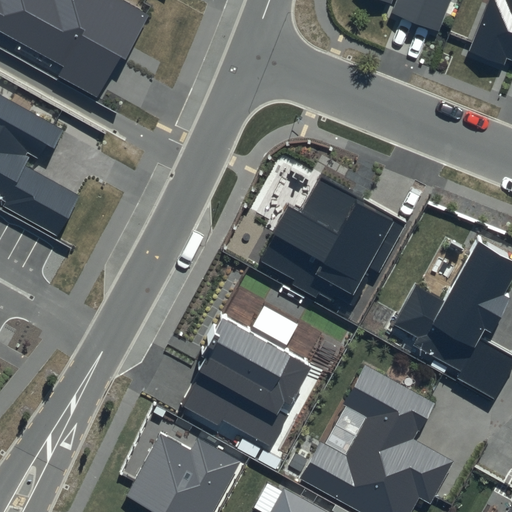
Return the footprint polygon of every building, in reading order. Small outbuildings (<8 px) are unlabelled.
[(0,0),(0,35),(107,95),(150,19),(117,0),(0,0)] [(392,16),(434,33),(448,0),(371,0),(395,10),(392,16)] [(491,0),(472,47),(511,63),(511,0),(510,0),(509,3),(501,0),(491,0)] [(64,131),(0,94),(0,198),(6,202),(4,206),(56,235),(79,195),(25,165),(30,155),(46,164),(64,131)] [(300,205),(283,198),(269,232),(276,241),(265,265),(358,320),(408,216),(356,189),(321,172),(300,205)] [(511,184),(480,173),(475,187),(511,201),(511,184)] [(511,215),(503,211),(495,230),(511,237),(511,215)] [(511,356),(511,340),(485,325),(511,277),(511,247),(475,227),(439,291),(414,277),(387,325),(496,386),(511,356)] [(206,336),(182,405),(274,462),(322,387),(303,361),(255,325),(223,311),(206,336)] [(365,355),(306,471),(369,511),(414,511),(422,495),(436,504),(454,455),(412,439),(431,399),(365,355)] [(221,511),(249,463),(235,460),(196,431),(160,410),(136,458),(126,498),(150,511),(221,511)] [(328,511),(265,480),(245,511),(328,511)]
